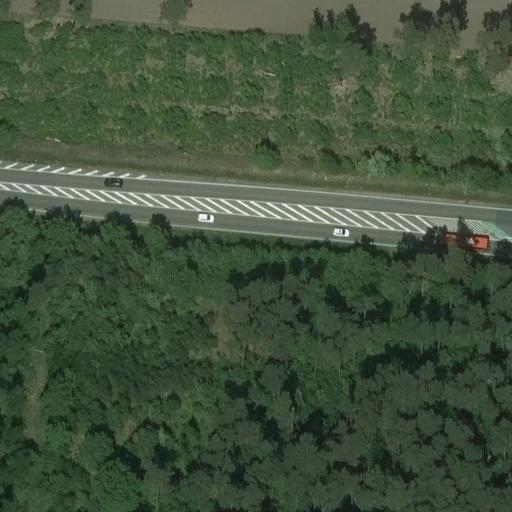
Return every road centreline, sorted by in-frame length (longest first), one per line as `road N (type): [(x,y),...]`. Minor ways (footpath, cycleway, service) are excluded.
road 1 (trunk): [(0,197),(511,248)]
road 2 (trunk): [(511,218),(0,176)]
